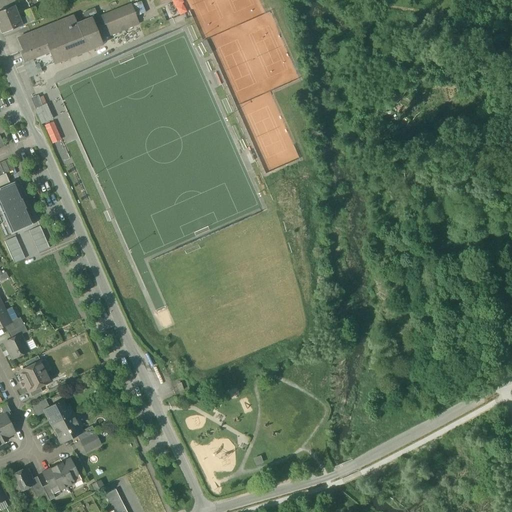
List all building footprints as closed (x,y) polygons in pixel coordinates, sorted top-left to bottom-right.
[(131,5),(103,16),(109,30),(108,30),(109,34),(138,22),(131,5)] [(0,11),(0,31),(1,35),(22,26),(20,21),(14,6),(0,11)] [(20,21),(22,26),(39,19),(34,7),(25,11),(28,18),(20,21)] [(83,13),(85,18),(96,14),(94,8),(83,13)] [(185,21),(182,15),(172,19),(174,25),(185,21)] [(27,62),(33,59),(33,58),(48,51),(53,62),(53,64),(101,44),(100,40),(97,34),(92,20),(91,19),(77,25),(73,16),(17,39),(22,51),(19,52),(23,63),(27,62)] [(100,33),(108,30),(109,30),(103,16),(92,20),(97,34),(100,33)] [(100,33),(103,39),(139,25),(138,22),(109,34),(108,30),(100,33)] [(206,40),(201,42),(204,48),(206,48),(209,55),(212,53),(206,40)] [(36,68),(53,62),(48,51),(33,58),(33,59),(36,68)] [(28,64),(24,66),(29,77),(38,73),(36,68),(33,59),(27,62),(28,64)] [(37,108),(35,112),(41,125),(53,120),(46,104),(37,108)] [(53,122),(44,126),(52,144),(61,140),(53,122)] [(9,172),(14,170),(10,159),(4,161),(9,172)] [(5,174),(9,172),(4,161),(0,163),(0,166),(4,175),(5,174)] [(0,188),(10,184),(5,174),(4,175),(0,176),(0,188)] [(0,211),(10,235),(32,225),(24,207),(23,208),(20,201),(22,201),(14,182),(10,184),(0,188),(0,211)] [(39,226),(28,231),(31,237),(42,232),(39,226)] [(42,232),(31,237),(33,242),(44,237),(42,232)] [(15,237),(4,242),(6,247),(17,242),(15,237)] [(44,237),(33,242),(36,248),(47,243),(44,237)] [(17,242),(6,247),(9,253),(20,248),(17,242)] [(47,243),(36,248),(38,253),(49,248),(47,243)] [(20,248),(9,253),(11,258),(22,253),(20,248)] [(22,253),(11,258),(14,264),(25,259),(22,253)] [(5,273),(1,275),(0,275),(0,282),(8,278),(5,273)] [(10,323),(4,311),(1,305),(0,305),(0,327),(3,326),(10,323)] [(11,308),(4,311),(10,323),(17,319),(11,308)] [(3,326),(7,334),(23,326),(20,318),(17,319),(10,323),(3,326)] [(27,332),(23,326),(7,334),(10,340),(19,335),(27,332)] [(4,343),(12,359),(27,352),(23,342),(19,335),(10,340),(4,343)] [(32,340),(23,342),(27,352),(36,347),(32,340)] [(24,363),(27,368),(40,362),(37,356),(24,363)] [(46,360),(41,363),(46,373),(51,370),(46,360)] [(26,386),(29,392),(39,387),(50,381),(46,373),(41,363),(40,362),(27,368),(19,372),(23,381),(19,383),(22,388),(26,386)] [(29,392),(31,397),(42,392),(39,387),(29,392)] [(30,407),(35,416),(44,411),(43,411),(49,408),(49,407),(45,399),(30,407)] [(44,413),(51,426),(72,415),(68,406),(65,407),(62,402),(56,405),(55,404),(49,407),(49,408),(43,411),(44,411),(44,413)] [(4,414),(8,423),(14,420),(6,404),(0,406),(0,407),(3,415),(4,414)] [(3,415),(0,416),(0,444),(0,445),(7,442),(5,438),(14,433),(8,423),(4,414),(3,415)] [(81,432),(72,415),(51,426),(60,443),(76,435),(81,432)] [(76,435),(79,442),(95,433),(92,426),(81,432),(76,435)] [(101,446),(95,433),(79,442),(85,454),(101,446)] [(70,459),(56,466),(67,488),(81,481),(70,459)] [(53,495),(67,488),(56,466),(41,473),(47,485),(52,495),(53,495)] [(10,476),(18,493),(30,487),(33,485),(31,480),(30,478),(27,472),(25,469),(10,476)] [(36,498),(45,494),(42,488),(37,477),(31,480),(33,485),(30,487),(36,498)] [(47,485),(42,488),(45,494),(49,501),(55,499),(53,495),(52,495),(47,485)] [(113,511),(126,511),(115,490),(105,495),(113,511)]
